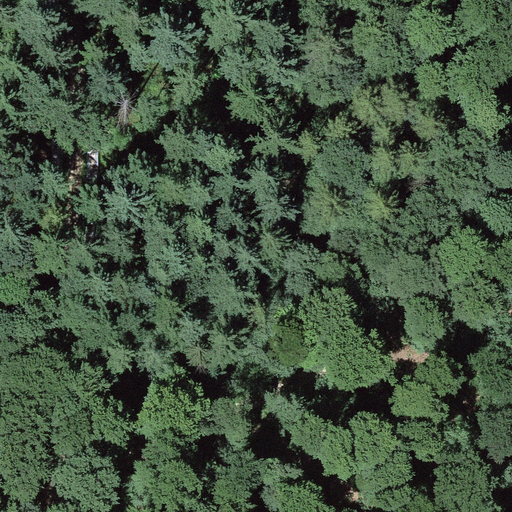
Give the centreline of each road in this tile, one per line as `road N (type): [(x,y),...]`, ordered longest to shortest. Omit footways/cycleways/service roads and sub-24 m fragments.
road 1 (track): [(511,258),(385,332),(32,511)]
road 2 (track): [(72,0),(66,511)]
